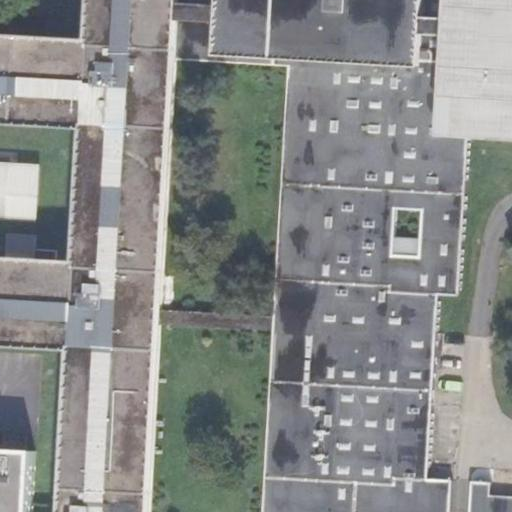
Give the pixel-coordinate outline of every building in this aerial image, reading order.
[(0,346),(77,352),(65,511),(154,511),(165,320),(180,61),(183,0),(95,0),(94,41),(0,35),(0,118),(91,126),(84,268),(0,262),(0,346)] [(452,0),(183,0),(180,61),(291,68),(276,325),(264,511),(452,511),(454,483),(428,482),(439,296),(461,298),(470,145),(443,144),(452,0)] [(511,0),(452,0),(443,144),(470,145),(511,147),(511,0)] [(41,167),(0,164),(0,218),(38,221),(41,167)] [(31,511),(35,452),(0,450),(0,511),(31,511)] [(511,511),(511,497),(493,497),(493,484),(472,483),(470,511),(511,511)]
